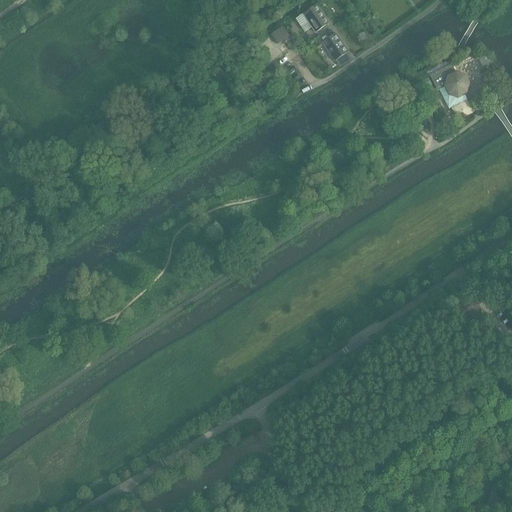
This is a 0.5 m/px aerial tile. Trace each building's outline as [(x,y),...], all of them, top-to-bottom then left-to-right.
[(316,6),(303,15),(316,33),(329,24),(324,17),(316,6)] [(283,27),(271,35),(278,44),(289,36),(283,27)] [(331,37),(331,38),(323,43),(335,62),(348,53),(340,42),(340,41),(338,39),(339,39),(336,34),(331,37)] [(456,74),(452,65),(430,76),(438,91),(446,87),(449,95),(458,98),(462,96),(466,94),(468,89),(469,85),(465,77),(456,74)] [(412,87),(419,101),(425,98),(421,90),(431,85),(428,79),(412,87)] [(446,87),(438,91),(446,110),(464,101),(462,96),(458,98),(449,95),(446,87)]
